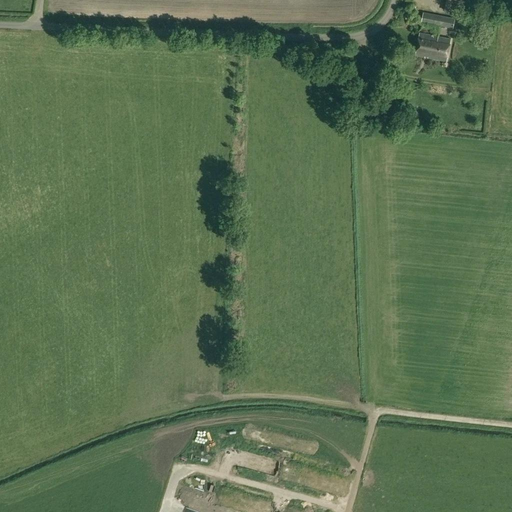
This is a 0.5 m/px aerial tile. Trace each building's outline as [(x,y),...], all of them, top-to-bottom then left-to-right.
[(457,14),(459,0),(446,0),(444,11),(457,14)] [(424,13),(422,22),(453,28),(455,19),(424,13)] [(467,26),(469,19),(461,18),(460,25),(467,26)] [(488,22),(475,20),(474,26),(487,28),(488,22)] [(447,61),(451,39),(419,33),(415,55),(447,61)] [(394,114),(396,102),(386,101),(384,111),(394,114)] [(413,119),(418,117),(419,112),(415,109),(410,111),(410,116),(413,119)]
